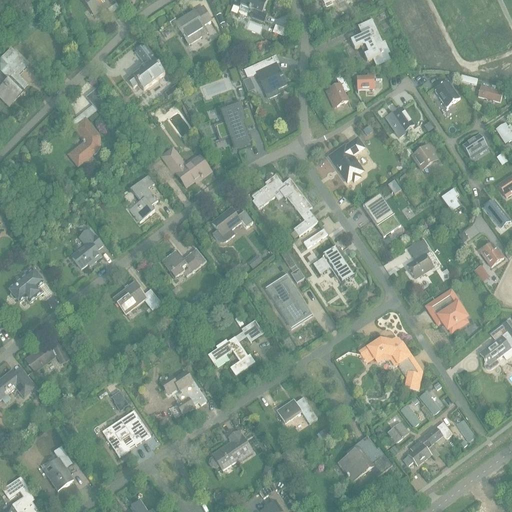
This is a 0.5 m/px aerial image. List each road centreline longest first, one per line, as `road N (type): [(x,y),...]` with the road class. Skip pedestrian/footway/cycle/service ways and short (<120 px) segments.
road 1 (residential): [(393,300),(75,511)]
road 2 (residential): [(0,358),(169,221),(304,142)]
road 3 (residential): [(160,0),(130,19),(0,153)]
road 4 (residential): [(448,144),(408,82),(317,142),(304,142)]
road 5 (residential): [(393,300),(301,159),(304,142)]
road 6 (residential): [(485,439),(393,300)]
road 7 (unknown): [(321,347),(350,415),(338,416),(301,361)]
road 8 (residential): [(304,142),(303,28),(291,0)]
